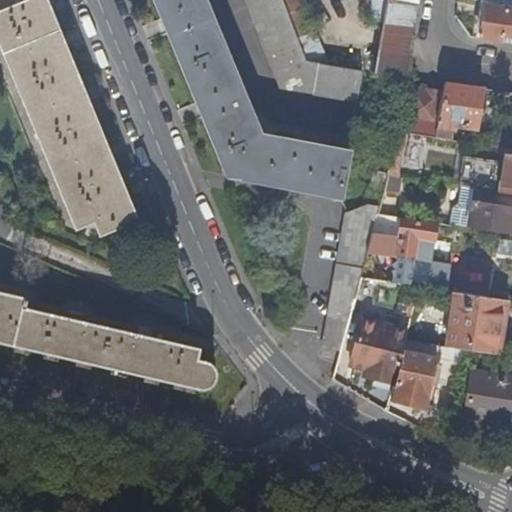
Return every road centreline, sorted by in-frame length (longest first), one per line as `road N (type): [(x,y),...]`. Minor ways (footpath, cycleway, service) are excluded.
road 1 (residential): [(323,413),(261,356),(215,287),(94,0)]
road 2 (residential): [(0,398),(249,450),(323,413)]
road 3 (residential): [(323,413),(511,509)]
